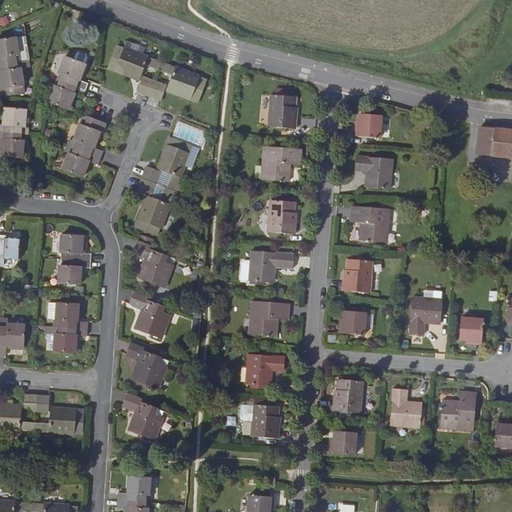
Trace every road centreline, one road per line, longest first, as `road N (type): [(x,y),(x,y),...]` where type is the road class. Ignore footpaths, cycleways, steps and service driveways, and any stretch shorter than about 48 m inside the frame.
road 1 (residential): [(333,82),(311,355)]
road 2 (tertiary): [(78,0),(333,82)]
road 3 (residential): [(311,355),(495,368)]
road 4 (tertiary): [(333,82),(511,120)]
road 5 (unclassified): [(101,386),(109,254),(99,222)]
road 6 (residential): [(311,355),(299,511)]
road 7 (unclassified): [(92,511),(101,386)]
